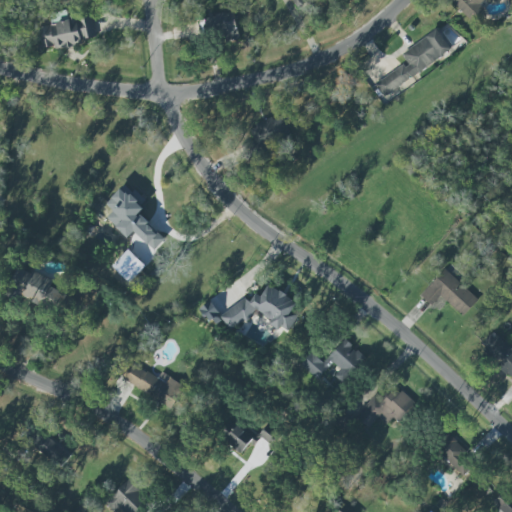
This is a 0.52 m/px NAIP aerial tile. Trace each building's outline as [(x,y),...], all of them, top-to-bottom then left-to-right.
[(490,0),(495,0),(497,1),(498,0),(454,0),(452,3),(470,21),(490,0)] [(204,17),(208,42),(238,38),(234,13),(204,17)] [(36,27),(40,49),(55,46),(55,47),(97,39),(92,16),(36,27)] [(452,50),(437,29),(401,54),(407,62),(375,84),(384,96),(452,50)] [(249,127),(257,148),(290,136),(282,115),(249,127)] [(106,218),(128,238),(134,232),(155,251),(165,239),(138,214),(144,208),(121,187),(106,204),(113,211),(106,218)] [(145,266),(128,249),(112,266),(129,283),(145,266)] [(52,282),(20,267),(8,292),(57,316),(67,295),(50,287),(52,282)] [(255,309),(263,315),(267,320),(287,332),(300,313),(285,295),(269,284),(261,297),(256,293),(250,302),(244,298),(225,313),(222,308),(210,300),(199,310),(204,316),(216,324),(222,320),(231,330),(254,311),(255,309)] [(511,348),(511,349),(493,331),(479,346),(511,378),(511,348)] [(344,384),(366,358),(344,339),(323,363),(310,352),(299,365),(318,380),(332,363),(339,369),(334,376),(344,384)] [(123,380),(165,406),(179,384),(162,372),(157,379),(134,364),(123,380)] [(376,392),(356,417),(369,427),(377,418),(386,425),(393,418),(398,422),(414,402),(395,386),(385,399),(376,392)] [(252,437),(232,423),(221,440),(241,454),(252,437)] [(271,444),(278,433),(265,424),(257,436),(271,444)] [(70,455),(38,429),(28,443),(60,468),(70,455)] [(463,476),(476,462),(450,437),(437,451),(463,476)] [(128,479),(105,501),(115,511),(137,511),(149,501),(128,479)] [(511,511),(511,496),(507,502),(497,496),(490,506),(497,511),(496,511),(511,511)]
